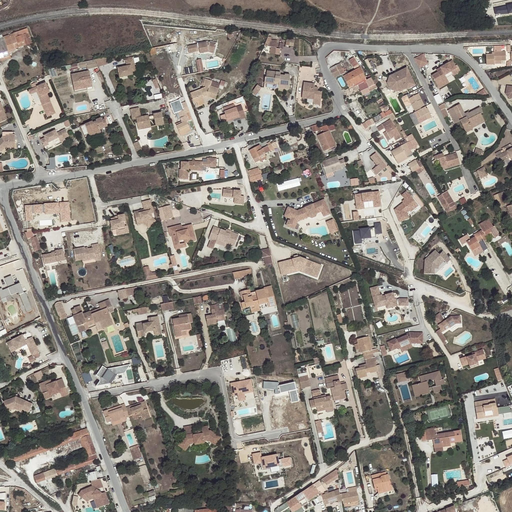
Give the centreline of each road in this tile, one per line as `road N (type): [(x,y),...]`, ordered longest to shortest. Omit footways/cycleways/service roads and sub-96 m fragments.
road 1 (unclassified): [(82,397),(219,372),(233,440),(288,430)]
road 2 (unclassified): [(0,197),(65,355)]
road 3 (unclassified): [(406,47),(328,44),(320,51),(343,113)]
road 4 (unclassified): [(234,141),(261,229),(205,210)]
road 5 (unclassified): [(409,262),(410,286),(474,311),(511,313)]
road 6 (residential): [(364,432),(336,462),(271,505),(273,511)]
road 7 (unknown): [(144,315),(132,320),(136,341),(163,402),(180,418)]
road 8 (unclassified): [(82,397),(125,511)]
